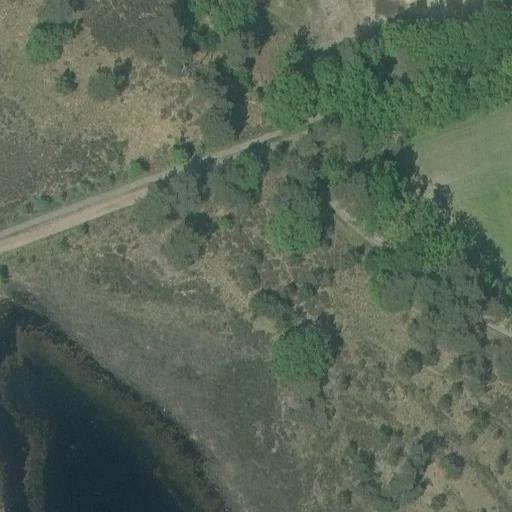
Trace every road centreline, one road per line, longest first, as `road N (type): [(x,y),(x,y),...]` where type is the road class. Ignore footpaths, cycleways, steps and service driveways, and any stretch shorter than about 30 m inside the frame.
road 1 (track): [(0,247),(511,59)]
road 2 (track): [(511,338),(429,293),(268,137)]
